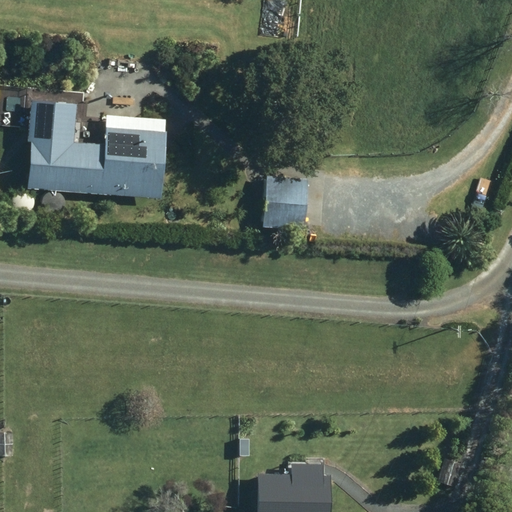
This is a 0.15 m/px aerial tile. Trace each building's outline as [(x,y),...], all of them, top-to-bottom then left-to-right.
[(285,0),(261,0),(260,36),(284,37),(285,0)] [(17,190),(150,199),(154,133),(95,129),(94,145),(64,143),(67,105),(19,101),(16,143),(20,144),(17,190)] [(258,178),(255,228),(296,230),(299,180),(258,178)] [(14,431),(0,430),(0,454),(14,455),(14,431)] [(288,464),(287,477),(253,475),(251,511),(325,511),(327,479),(318,478),(318,465),(288,464)] [(433,480),(426,501),(443,506),(449,485),(433,480)]
